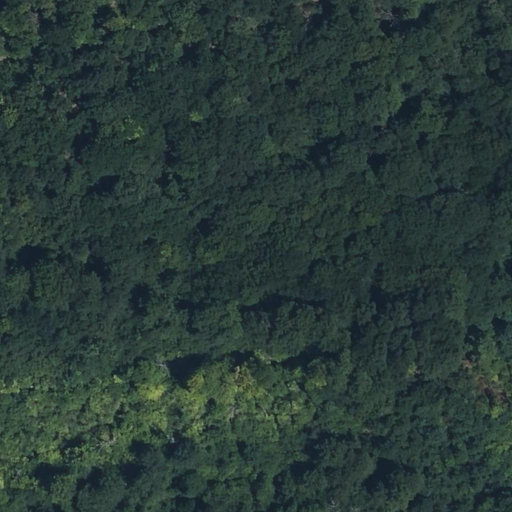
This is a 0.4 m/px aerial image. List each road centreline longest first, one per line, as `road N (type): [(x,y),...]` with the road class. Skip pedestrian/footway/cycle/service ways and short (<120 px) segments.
road 1 (track): [(0,368),(274,357),(449,312),(464,295),(403,291),(263,313),(113,292),(0,252)]
road 2 (track): [(511,79),(344,94),(241,116),(0,81)]
road 3 (track): [(218,0),(71,53),(0,66)]
